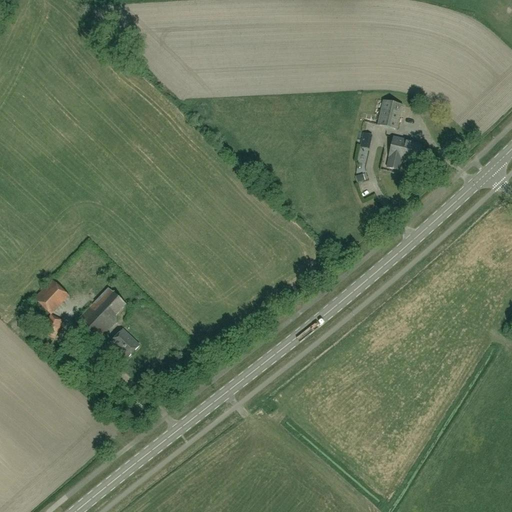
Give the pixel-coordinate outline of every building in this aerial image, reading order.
[(400,118),(403,105),(383,101),(380,113),(400,118)] [(397,130),(400,118),(380,113),(378,125),(397,130)] [(398,145),(400,139),(393,138),(389,157),(389,158),(387,168),(399,171),(401,160),(400,160),(403,146),(398,145)] [(400,160),(401,160),(407,161),(407,160),(418,162),(422,146),(409,143),(410,141),(400,139),(398,145),(403,146),(400,160)] [(38,300),(54,314),(71,296),(55,281),(38,300)] [(116,316),(127,305),(108,288),(95,303),(96,304),(78,324),(87,332),(97,343),(117,322),(116,316)] [(54,340),(63,322),(50,316),(42,335),(54,340)] [(128,359),(139,346),(122,330),(110,344),(117,351),(118,349),(128,359)]
